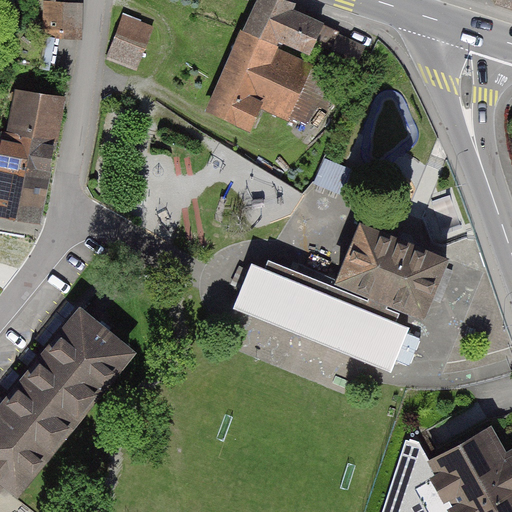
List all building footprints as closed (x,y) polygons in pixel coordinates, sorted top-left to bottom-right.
[(281,0),(261,0),(210,112),(251,130),(262,103),(290,115),(296,104),(304,107),(319,73),(272,51),(279,37),(311,52),(316,41),(331,48),(338,33),(291,12),(294,4),(281,0)] [(0,22),(0,59),(50,69),(57,35),(80,35),(80,3),(49,3),(49,32),(0,22)] [(122,27),(109,59),(137,70),(150,39),(122,27)] [(363,49),(340,38),(331,57),(354,68),(363,49)] [(14,133),(55,142),(62,101),(14,94),(13,100),(19,101),(14,133)] [(55,142),(14,133),(6,132),(2,153),(9,154),(6,168),(48,177),(55,142)] [(323,160),(318,186),(350,193),(356,167),(323,160)] [(0,167),(0,213),(39,221),(48,177),(6,168),(0,167)] [(335,276),(425,313),(451,251),(361,215),(335,276)] [(232,303),(399,370),(420,319),(253,251),(232,303)] [(129,353),(82,315),(0,414),(0,485),(6,479),(19,488),(129,353)] [(511,511),(511,454),(505,459),(490,432),(432,463),(421,441),(412,439),(387,511),(511,511)]
